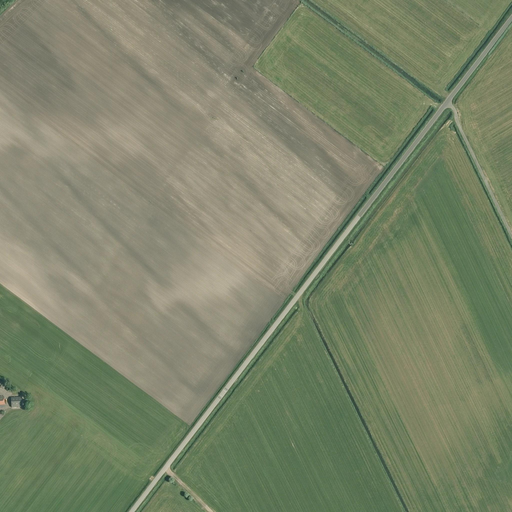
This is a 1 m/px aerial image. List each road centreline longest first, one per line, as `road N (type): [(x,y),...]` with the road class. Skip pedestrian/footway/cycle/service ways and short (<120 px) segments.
road 1 (unclassified): [(131,511),(447,101)]
road 2 (unclassified): [(511,234),(447,101)]
